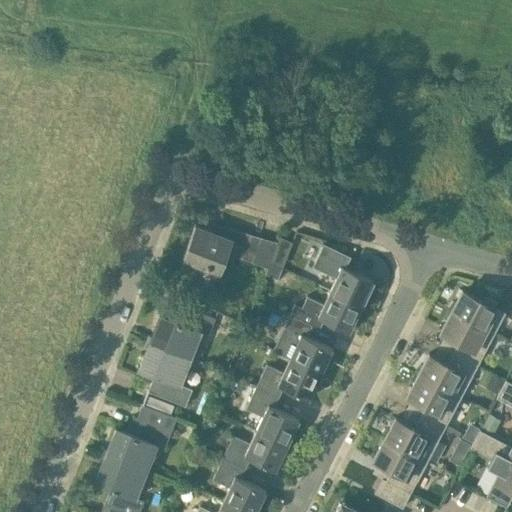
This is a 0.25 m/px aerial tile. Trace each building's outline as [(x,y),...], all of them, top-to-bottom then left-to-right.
[(278,241),(210,221),(207,228),(195,223),(182,256),(220,271),(231,242),(243,247),(239,256),(267,267),(270,261),(278,241)] [(282,267),(292,241),(280,235),(278,241),(270,261),(282,267)] [(360,305),(373,279),(325,257),(319,269),(336,277),(330,290),(360,305)] [(277,278),(282,267),(270,261),(267,267),(265,273),(277,278)] [(483,299),(462,288),(451,309),(494,332),(505,311),(494,305),(496,301),(485,295),(483,299)] [(360,305),(330,290),(324,303),(307,295),(301,306),(294,303),(289,315),(312,326),(319,329),(324,318),(348,330),(360,305)] [(159,313),(149,341),(190,357),(200,332),(209,335),(215,318),(186,307),(180,322),(159,313)] [(477,364),(494,332),(451,309),(440,331),(458,340),(452,351),(477,364)] [(320,372),(332,347),(307,335),(312,326),(289,315),(278,337),(296,345),(289,358),(320,372)] [(149,341),(138,368),(158,375),(151,392),(185,405),(192,387),(180,383),(190,357),(149,341)] [(477,364),(452,351),(447,361),(429,352),(417,373),(460,396),(477,364)] [(320,372),(289,358),(283,371),(266,363),(256,385),(279,396),(283,386),(308,397),(320,372)] [(216,367),(213,375),(223,379),(226,371),(216,367)] [(494,372),(487,385),(497,390),(504,377),(494,372)] [(444,427),(460,396),(417,373),(406,394),(424,404),(419,414),(444,427)] [(511,381),(505,378),(495,396),(511,404),(511,381)] [(286,443),(298,417),(274,406),(279,396),(256,385),(245,407),(262,416),(256,429),(286,443)] [(164,447),(176,417),(142,403),(136,419),(140,420),(134,434),(115,427),(104,454),(146,470),(156,444),(164,447)] [(444,427),(419,414),(413,425),(395,415),(384,437),(427,459),(444,427)] [(486,416),(481,426),(493,432),(497,422),(486,416)] [(194,425),(193,430),(196,437),(201,439),(204,429),(194,425)] [(468,428),(462,439),(471,443),(472,441),(478,430),(472,427),(470,429),(468,428)] [(498,471),(493,480),(485,495),(501,503),(509,489),(511,490),(511,445),(479,428),(478,430),(472,441),(471,443),(469,445),(491,457),(487,465),(498,471)] [(286,443),(256,429),(250,442),(233,434),(222,456),(246,467),(250,457),(275,468),(286,443)] [(410,491),(413,486),(427,459),(384,437),(373,458),(391,468),(385,478),(410,491)] [(459,437),(456,444),(467,450),(469,445),(471,443),(462,439),(459,437)] [(138,511),(144,499),(136,496),(146,470),(104,454),(94,481),(113,488),(107,503),(104,501),(99,511),(138,511)] [(248,511),(254,511),(265,489),(241,477),(246,467),(222,456),(212,479),(229,487),(223,500),(248,511)] [(402,506),(410,491),(385,478),(382,476),(374,491),(402,506)] [(248,511),(223,500),(217,511),(214,511),(200,505),(196,511),(248,511)]
